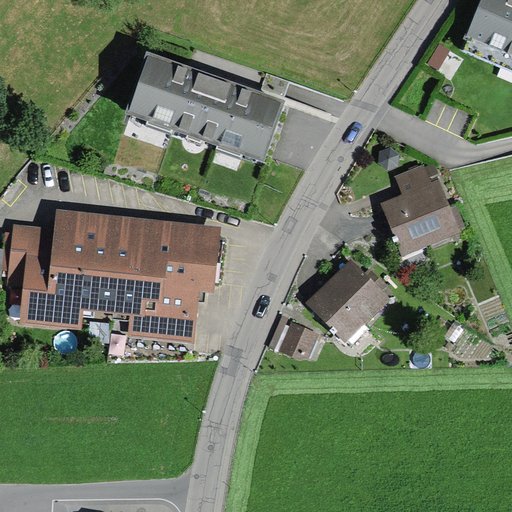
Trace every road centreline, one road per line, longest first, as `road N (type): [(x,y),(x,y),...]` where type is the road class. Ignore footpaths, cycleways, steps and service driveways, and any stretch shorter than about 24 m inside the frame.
road 1 (residential): [(441,0),(321,181),(232,376),(196,511)]
road 2 (track): [(199,491),(0,494)]
